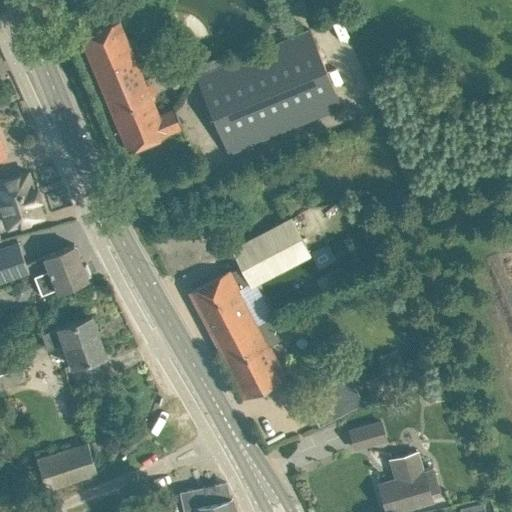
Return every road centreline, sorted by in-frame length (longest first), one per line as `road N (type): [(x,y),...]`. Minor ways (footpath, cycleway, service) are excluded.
road 1 (tertiary): [(278,511),(97,197),(17,0)]
road 2 (unclassified): [(24,511),(196,453)]
